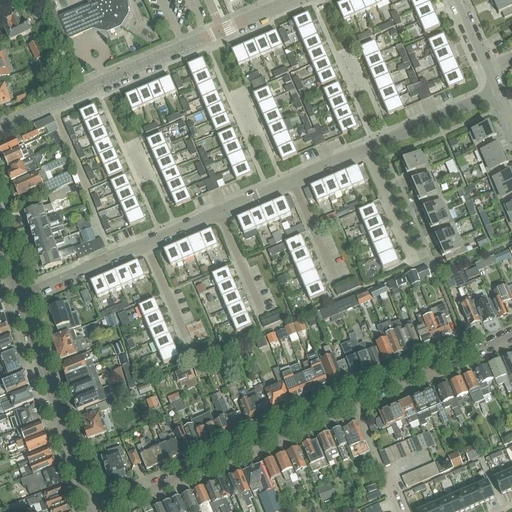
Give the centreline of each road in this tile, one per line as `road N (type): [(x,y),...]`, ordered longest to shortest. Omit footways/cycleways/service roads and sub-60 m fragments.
road 1 (residential): [(511,336),(93,511)]
road 2 (residential): [(228,28),(0,126)]
road 3 (residential): [(21,295),(92,511)]
road 4 (residential): [(366,148),(498,93)]
road 5 (residential): [(21,295),(146,244)]
road 6 (residential): [(413,259),(366,148)]
